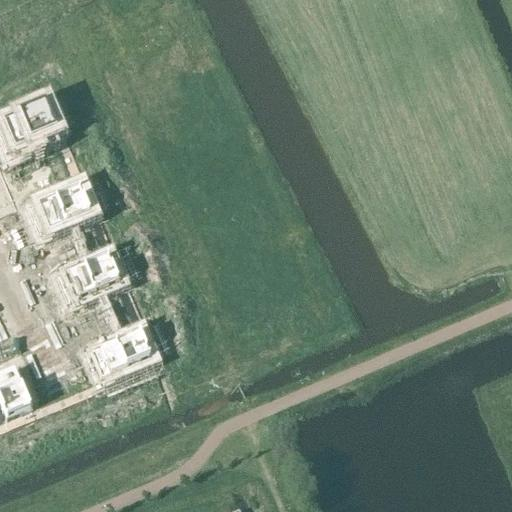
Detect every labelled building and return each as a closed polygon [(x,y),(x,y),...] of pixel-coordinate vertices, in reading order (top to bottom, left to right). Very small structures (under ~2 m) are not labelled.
[(46,112),(0,130),(0,143),(6,159),(57,138),(46,112)] [(7,190),(0,192),(0,220),(17,213),(7,190)] [(80,195),(30,216),(41,242),(91,222),(80,195)] [(109,263),(59,284),(70,311),(120,290),(109,263)] [(54,302),(36,310),(46,334),(64,326),(54,302)] [(64,326),(46,334),(56,358),(74,350),(64,326)] [(140,339),(90,360),(101,386),(152,365),(140,339)] [(15,374),(0,380),(0,410),(6,426),(32,415),(15,374)]
